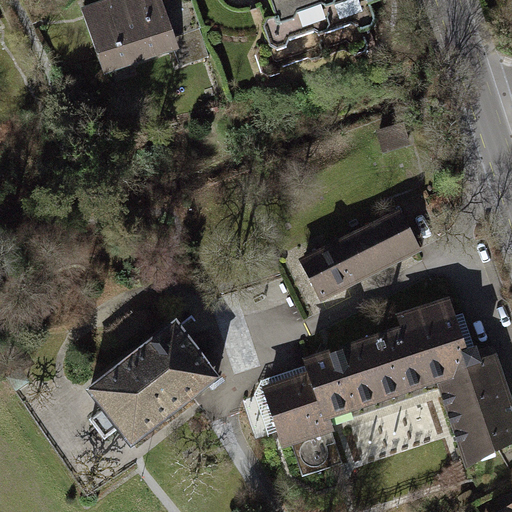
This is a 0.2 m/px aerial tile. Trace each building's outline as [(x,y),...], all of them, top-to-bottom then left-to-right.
[(162,0),(121,0),(83,14),(105,76),(175,51),(181,67),(210,57),(199,27),(176,36),(162,0)] [(270,0),(260,45),(270,81),(363,48),(379,8),(376,0),(270,0)] [(401,210),(300,262),(322,305),(423,253),(401,210)] [(468,471),(511,447),(511,396),(498,356),(482,361),(479,351),(476,351),(469,354),(456,317),(451,300),(397,318),(401,329),(303,362),(306,368),(308,375),(262,389),(277,434),(283,452),(294,449),(303,479),(344,464),(334,435),(336,434),(332,423),(439,388),(468,471)] [(464,315),(456,317),(469,354),(476,351),(464,315)] [(222,382),(177,324),(85,395),(130,453),(222,382)] [(262,389),(308,375),(306,368),(262,382),(255,396),(269,436),(277,434),(262,389)]
